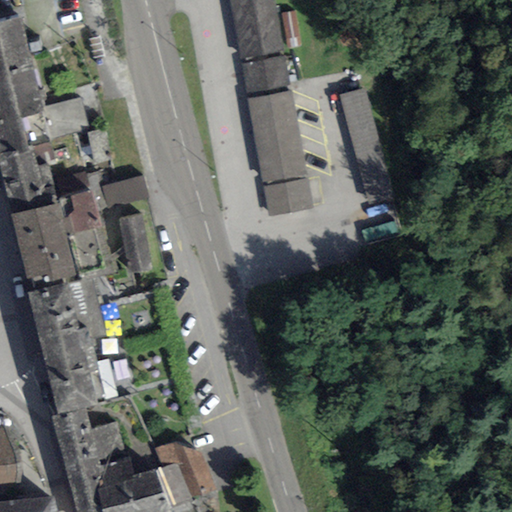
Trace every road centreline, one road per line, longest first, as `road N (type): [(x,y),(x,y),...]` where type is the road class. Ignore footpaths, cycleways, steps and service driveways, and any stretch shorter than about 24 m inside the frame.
road 1 (secondary): [(292,511),(142,0)]
road 2 (tertiary): [(2,359),(70,511)]
